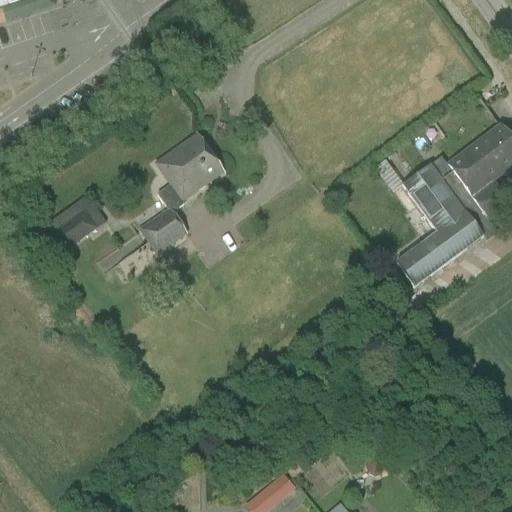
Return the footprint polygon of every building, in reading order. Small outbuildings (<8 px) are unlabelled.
[(44,0),(0,0),(0,20),(46,5),(44,0)] [(436,237),(396,266),(413,290),(481,241),(473,230),(485,221),(487,224),(509,208),(491,184),(511,168),(511,147),(499,129),(446,168),(449,171),(437,180),(429,169),(401,189),(409,200),(436,237)] [(186,237),(169,213),(181,204),(222,175),(195,138),(155,167),(169,188),(155,198),(166,213),(137,234),(155,260),(186,237)] [(55,231),(42,240),(36,244),(51,264),(79,245),(106,226),(97,214),(86,199),(50,225),(55,231)] [(389,269),(378,277),(400,307),(411,299),(389,269)] [(279,466),(292,482),(304,472),(291,456),(279,466)] [(384,472),(382,464),(376,460),(368,462),(365,469),(367,476),(373,480),(381,478),(384,472)] [(250,506),(244,511),(245,511),(268,511),(284,499),(290,494),(293,491),(282,479),(250,506)]
